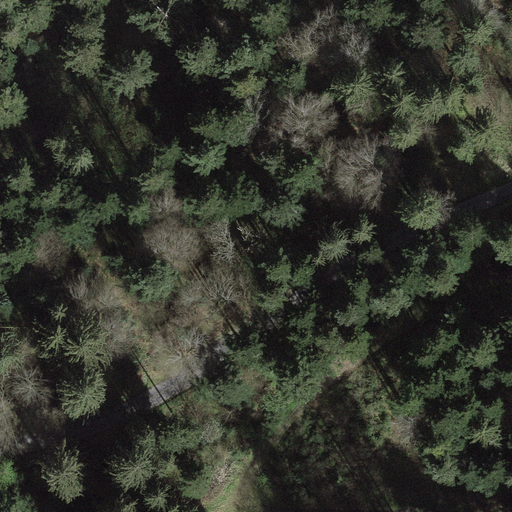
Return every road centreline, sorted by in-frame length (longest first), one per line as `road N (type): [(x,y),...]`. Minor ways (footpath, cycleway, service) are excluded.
road 1 (track): [(511,285),(376,345),(314,398),(232,491),(236,507),(272,511),(347,496),(511,501)]
road 2 (unclassified): [(0,444),(132,407),(317,281),(429,220),(511,189)]
